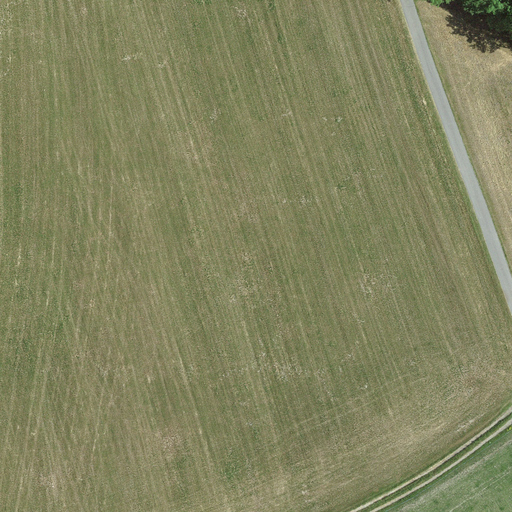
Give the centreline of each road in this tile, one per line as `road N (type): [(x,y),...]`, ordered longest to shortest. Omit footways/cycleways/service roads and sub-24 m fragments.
road 1 (residential): [(511,294),(407,0)]
road 2 (track): [(511,417),(360,511)]
